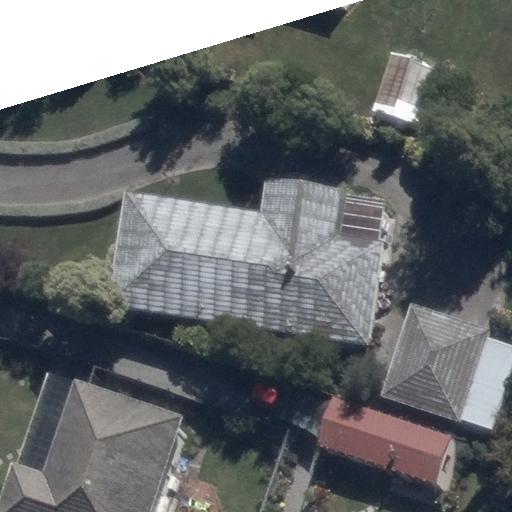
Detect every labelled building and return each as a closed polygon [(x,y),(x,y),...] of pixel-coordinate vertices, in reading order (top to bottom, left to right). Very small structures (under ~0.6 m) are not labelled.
[(424,126),(444,61),(396,47),(376,111),(424,126)] [(266,208),(131,191),(115,312),(380,346),(398,199),(269,182),(266,208)] [(492,332),(418,311),(394,399),(502,429),(511,392),(511,343),(490,338),(492,332)] [(158,511),(193,417),(53,366),(0,511),(158,511)] [(340,391),(321,441),(439,486),(457,436),(340,391)]
